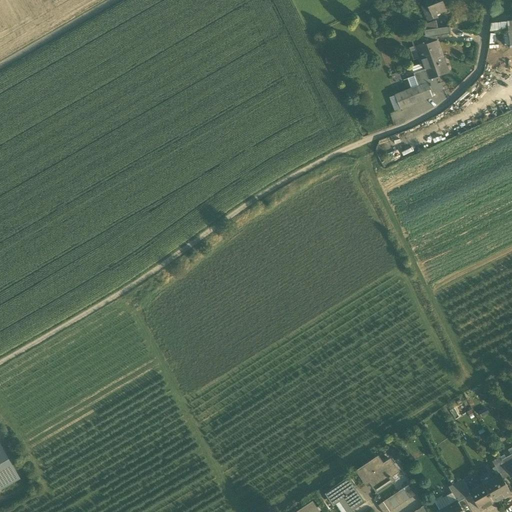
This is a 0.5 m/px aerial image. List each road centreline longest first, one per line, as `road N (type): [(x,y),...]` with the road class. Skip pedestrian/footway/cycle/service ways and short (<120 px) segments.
road 1 (residential): [(350,145),(439,109),(480,69),(491,0)]
road 2 (unclassified): [(113,0),(0,65)]
